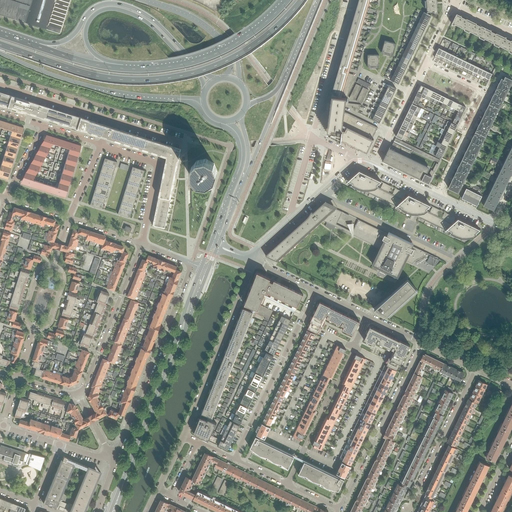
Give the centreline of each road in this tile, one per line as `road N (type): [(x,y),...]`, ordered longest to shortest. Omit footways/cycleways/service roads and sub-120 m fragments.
road 1 (trunk): [(0,44),(101,77),(170,77),(236,55),(301,0)]
road 2 (trunk): [(214,80),(148,17),(117,4),(92,9),(62,42),(37,46)]
road 3 (trunk): [(123,68),(90,50),(85,33),(98,12),(124,11),(150,25),(205,89)]
road 4 (residential): [(190,263),(114,460)]
road 5 (trunk): [(0,53),(104,91),(202,102)]
road 6 (residential): [(184,435),(252,260)]
road 7 (residential): [(336,508),(421,341)]
road 8 (residential): [(315,291),(233,458)]
road 9 (trunk): [(286,0),(253,31),(209,55),(123,68)]
road 10 (residential): [(436,196),(484,94),(424,62)]
road 11 (secondary): [(117,497),(182,332)]
road 12 (residential): [(76,395),(140,244)]
road 13 (residential): [(404,511),(475,367)]
road 14 (residential): [(455,259),(319,191)]
road 15 (residential): [(33,328),(48,322),(60,275),(47,267),(37,273),(24,314),(29,323)]
road 16 (residential): [(312,138),(351,0)]
road 17 (residential): [(101,144),(156,166),(140,244)]
road 18 (secondary): [(225,122),(242,150),(210,243)]
